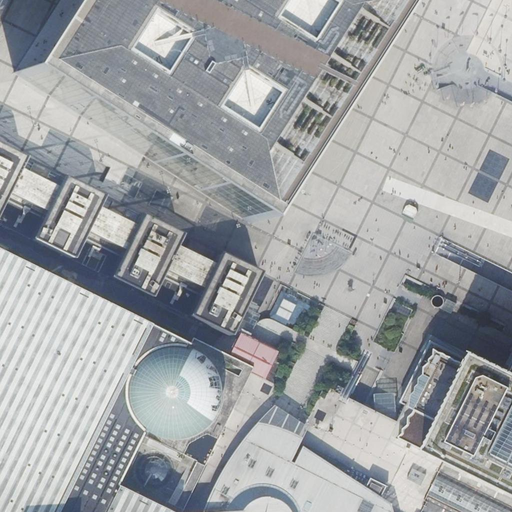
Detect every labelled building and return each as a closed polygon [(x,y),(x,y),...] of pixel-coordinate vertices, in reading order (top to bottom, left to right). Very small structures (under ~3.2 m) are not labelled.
[(60,0),(14,73),(115,137),(122,142),(144,156),(165,169),(250,224),(358,56),(393,0),(60,0)] [(9,188),(18,169),(24,157),(0,145),(0,206),(7,193),(9,188)] [(45,205),(54,187),(18,169),(9,188),(45,205)] [(87,226),(96,208),(102,195),(60,175),(54,187),(45,205),(42,211),(29,238),(71,259),(85,232),(87,226)] [(7,193),(0,206),(0,224),(29,238),(42,211),(7,193)] [(403,213),(414,218),(417,212),(416,208),(410,205),(406,206),(403,213)] [(123,244),(132,226),(96,208),(87,226),(123,244)] [(165,264),(174,246),(180,234),(138,213),(132,226),(123,244),(121,249),(107,277),(149,297),(162,270),(165,264)] [(123,244),(87,226),(85,232),(121,249),(123,244)] [(107,277),(121,249),(85,232),(71,259),(107,277)] [(511,511),(511,362),(508,370),(505,378),(469,361),(433,343),(409,390),(402,403),(407,405),(399,422),(388,416),(368,407),(364,405),(349,397),(347,396),(343,394),(335,390),(327,386),(323,395),(319,392),(305,401),(253,374),(198,343),(191,340),(140,315),(1,247),(0,246),(0,511),(511,511)] [(201,282),(210,264),(174,246),(165,264),(201,282)] [(220,332),(231,311),(237,314),(240,308),(242,305),(243,302),(258,272),(216,251),(210,264),(201,282),(199,288),(185,315),(220,332)] [(201,282),(165,264),(162,270),(199,288),(201,282)] [(149,297),(185,315),(199,288),(162,270),(149,297)] [(231,311),(220,332),(227,335),(237,315),(237,314),(231,311)] [(249,368),(250,368),(344,390),(353,371),(359,359),(275,319),(274,318),(273,318),(271,317),(269,317),(268,317),(266,317),(265,317),(263,318),(261,319),(260,320),(258,321),(257,322),(256,324),(255,325),(252,331),(251,331),(247,329),(243,327),(228,358),(249,368)]
